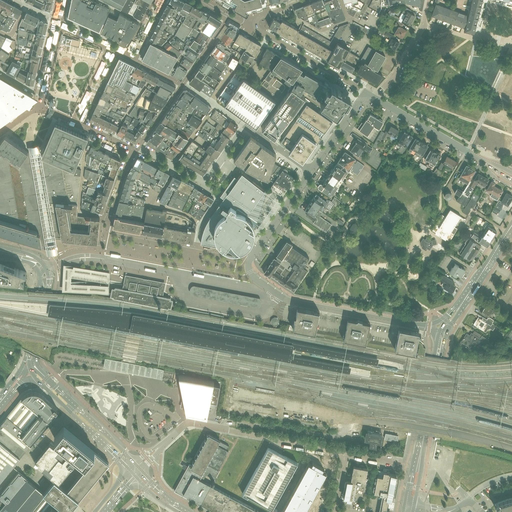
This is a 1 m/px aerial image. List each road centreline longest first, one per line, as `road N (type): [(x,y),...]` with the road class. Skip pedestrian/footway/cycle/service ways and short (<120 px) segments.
road 1 (unclassified): [(163,444),(190,423),(345,453)]
road 2 (residential): [(366,96),(256,28),(260,17),(305,0)]
road 3 (residential): [(443,331),(291,302),(272,291)]
road 4 (unclassified): [(511,176),(374,99)]
road 5 (secondary): [(32,364),(49,277),(32,255),(0,247)]
road 6 (unclassified): [(272,291),(250,274),(250,257),(310,172)]
road 7 (secondary): [(134,463),(32,364)]
road 8 (secondary): [(0,254),(28,261),(40,277),(25,362)]
road 9 (secondary): [(40,383),(128,469)]
road 10 (secondary): [(443,331),(511,229)]
